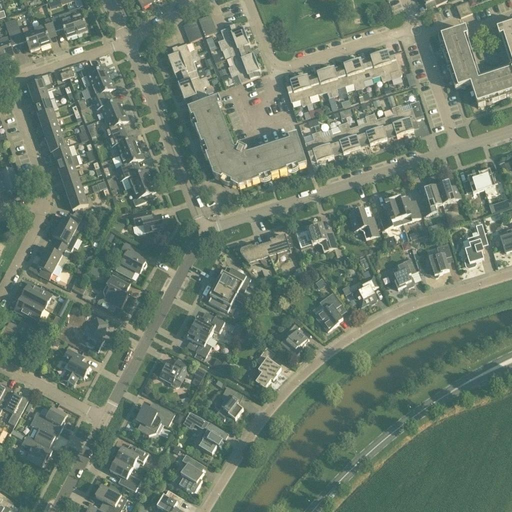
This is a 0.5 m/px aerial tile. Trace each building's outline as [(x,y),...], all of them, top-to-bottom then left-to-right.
[(135,0),(142,10),(153,3),(150,0),(135,0)] [(456,9),(460,20),(472,16),(468,4),(456,9)] [(59,17),(60,22),(67,41),(77,37),(71,19),(69,14),(59,17)] [(71,19),(77,37),(88,34),(82,15),(71,19)] [(210,17),(198,22),(200,28),(212,23),(210,17)] [(61,30),(57,19),(51,21),(55,32),(61,30)] [(45,23),(49,34),(55,32),(51,21),(45,23)] [(195,23),(184,28),(186,33),(198,29),(195,23)] [(203,33),(214,29),(212,23),(200,28),(203,33)] [(220,49),(245,39),(246,38),(243,30),(241,31),(239,26),(221,33),(224,42),(218,44),(220,49)] [(438,39),(447,67),(450,67),(452,72),(449,74),(455,91),(470,86),(478,109),(511,97),(511,26),(497,31),(499,39),(503,37),(511,63),(511,71),(478,83),(464,39),(468,37),(465,30),(438,39)] [(34,31),(41,50),(51,46),(45,28),(34,31)] [(188,39),(200,34),(198,29),(186,33),(188,39)] [(205,39),(217,34),(214,29),(203,33),(205,39)] [(24,43),(20,31),(14,33),(18,45),(24,43)] [(41,50),(34,31),(24,35),(30,54),(41,50)] [(9,35),(13,47),(18,45),(14,33),(9,35)] [(190,45),(202,40),(200,34),(188,39),(190,45)] [(231,59),(236,57),(249,52),(247,48),(249,47),(246,38),(245,39),(220,49),(221,53),(228,51),(231,59)] [(0,42),(0,52),(4,63),(14,59),(8,40),(0,42)] [(168,53),(170,58),(168,59),(171,67),(197,57),(196,53),(189,55),(186,46),(168,53)] [(230,75),(256,64),(253,56),(251,57),(249,52),(236,57),(231,59),(234,68),(228,70),(230,75)] [(379,55),(387,83),(401,79),(401,77),(402,76),(401,74),(400,73),(399,72),(393,53),(388,55),(387,53),(379,55)] [(366,62),(372,80),(380,78),(382,84),(387,83),(379,55),(370,58),(371,60),(366,62)] [(178,80),(196,73),(193,64),(199,62),(197,57),(171,67),(174,76),(176,75),(178,80)] [(352,64),(360,88),(360,91),(365,89),(363,83),(372,80),(366,62),(361,63),(361,61),(352,64)] [(241,86),(259,79),(258,74),(260,73),(256,64),(230,75),(232,79),(238,77),(241,86)] [(339,70),(345,88),(354,86),(356,92),(360,91),(360,88),(352,64),(343,66),(344,68),(339,70)] [(92,69),(81,73),(83,79),(87,78),(91,88),(111,80),(106,69),(94,74),(92,69)] [(325,72),(330,88),(334,99),(338,98),(336,91),(345,88),(339,70),(334,71),(334,69),(325,72)] [(60,75),(62,82),(74,78),(72,71),(60,75)] [(329,100),(331,107),(335,105),(333,99),(334,99),(330,88),(325,72),(316,74),(317,77),(312,78),(318,97),(327,94),(329,100)] [(181,93),(194,88),(207,83),(206,79),(200,81),(196,73),(178,80),(180,84),(178,85),(181,93)] [(313,112),(311,106),(309,99),(318,97),(312,78),(308,79),(307,77),(298,80),(307,107),(309,114),(311,120),(318,118),(316,112),(313,112)] [(35,85),(28,88),(31,97),(45,93),(45,92),(53,90),(52,86),(45,88),(42,78),(33,80),(35,85)] [(95,99),(92,100),(94,106),(105,101),(103,96),(115,91),(111,80),(91,88),(95,99)] [(302,109),(307,107),(298,80),(290,83),(290,85),(285,86),(291,105),(300,102),(302,109)] [(186,101),(188,106),(206,99),(203,90),(209,88),(207,83),(194,88),(181,93),(184,102),(186,101)] [(45,93),(31,97),(34,107),(49,102),(45,93)] [(235,150),(219,109),(222,108),(219,99),(188,111),(214,179),(238,190),(307,168),(296,136),(288,139),(289,143),(247,156),(245,155),(249,148),(240,144),(236,151),(235,150)] [(34,107),(38,117),(52,112),(58,110),(54,100),(49,102),(34,107)] [(97,111),(100,110),(104,120),(124,112),(120,101),(108,107),(105,101),(94,106),(97,111)] [(411,111),(403,114),(401,107),(396,109),(405,136),(414,133),(413,131),(418,129),(416,123),(424,120),(418,103),(410,106),(411,111)] [(385,119),(391,138),(396,137),(396,139),(405,136),(396,109),(392,110),(394,117),(385,119)] [(41,126),(55,122),(52,112),(38,117),(41,126)] [(109,131),(105,132),(108,138),(119,134),(117,128),(129,123),(124,112),(104,120),(109,131)] [(370,118),(378,145),(387,142),(386,140),(391,138),(385,119),(376,122),(374,116),(370,118)] [(356,122),(358,128),(364,147),(369,145),(370,147),(378,145),(370,118),(365,119),(356,122)] [(44,136),(59,131),(55,122),(41,126),(44,136)] [(88,127),(92,138),(98,136),(94,124),(88,127)] [(343,126),(352,153),(360,150),(360,148),(364,147),(358,128),(350,131),(348,125),(343,126)] [(330,131),(332,137),(338,156),(343,154),(343,156),(352,153),(343,126),(338,128),(339,129),(330,131)] [(48,146),(62,141),(59,131),(44,136),(48,146)] [(316,135),(325,162),(334,159),(333,157),(338,156),(332,137),(323,140),(321,133),(316,135)] [(305,146),(311,164),(316,163),(317,165),(325,162),(316,135),(312,137),(314,143),(305,146)] [(135,139),(123,144),(121,138),(109,143),(112,148),(115,147),(119,158),(139,150),(135,139)] [(51,155),(53,155),(65,150),(62,141),(48,146),(51,155)] [(67,150),(65,150),(53,155),(56,164),(70,159),(67,150)] [(131,165),(144,161),(139,150),(119,158),(123,168),(116,171),(118,177),(133,171),(131,165)] [(59,174),(74,169),(70,159),(56,164),(59,174)] [(501,167),(503,173),(511,171),(508,164),(501,167)] [(63,184),(77,179),(74,169),(59,174),(63,184)] [(13,170),(1,174),(0,172),(0,182),(3,181),(7,193),(19,189),(13,170)] [(500,184),(496,173),(491,175),(489,170),(478,174),(484,192),(485,195),(488,196),(493,194),(494,192),(494,189),(495,189),(494,186),(500,184)] [(124,181),(128,179),(132,190),(152,182),(148,172),(135,176),(133,171),(118,177),(120,182),(124,181)] [(466,195),(472,194),(473,196),(484,192),(478,174),(467,178),(468,182),(463,184),(466,195)] [(66,193),(80,188),(77,179),(63,184),(66,193)] [(135,208),(146,204),(144,198),(156,193),(152,182),(132,190),(136,201),(132,202),(135,208)] [(104,183),(97,186),(100,192),(107,190),(104,183)] [(442,207),(461,201),(457,188),(451,190),(449,184),(436,188),(442,207)] [(69,203),(84,198),(80,188),(66,193),(69,203)] [(437,214),(435,209),(442,207),(436,188),(424,192),(426,198),(420,200),(426,218),(437,214)] [(73,213),(87,208),(84,198),(69,203),(73,213)] [(416,207),(410,209),(407,200),(405,200),(404,198),(394,201),(403,226),(421,220),(416,207)] [(384,232),(393,229),(403,226),(394,201),(385,204),(386,207),(383,207),(386,217),(380,219),(384,232)] [(363,233),(366,242),(379,238),(374,223),(368,224),(364,211),(350,216),(352,221),(350,222),(354,233),(360,232),(363,233)] [(136,228),(143,226),(145,235),(154,233),(158,235),(160,231),(164,230),(163,227),(165,223),(161,221),(161,217),(148,220),(147,214),(133,217),(136,228)] [(68,222),(64,220),(59,229),(73,237),(78,227),(84,216),(73,215),(73,217),(70,216),(68,222)] [(119,237),(125,226),(116,222),(111,232),(119,237)] [(324,255),(337,250),(332,236),(326,238),(322,226),(316,228),(315,227),(307,230),(308,235),(306,239),(310,241),(312,247),(318,245),(321,247),(324,255)] [(467,241),(470,250),(465,252),(468,261),(466,261),(465,263),(467,269),(469,270),(474,268),(476,266),(475,264),(484,262),(482,255),(484,254),(482,249),(488,247),(481,227),(475,228),(478,237),(467,241)] [(65,252),(68,246),(73,237),(59,229),(54,239),(56,240),(54,246),(65,252)] [(511,230),(507,232),(508,238),(501,240),(506,255),(511,253),(511,230)] [(447,243),(444,232),(438,234),(441,245),(447,243)] [(105,242),(111,244),(114,237),(109,235),(105,242)] [(271,245),(264,247),(273,268),(275,267),(276,266),(277,264),(278,263),(278,261),(278,260),(278,258),(278,256),(290,252),(285,237),(270,242),(271,245)] [(384,242),(387,250),(395,247),(393,239),(384,242)] [(411,250),(409,243),(402,246),(404,253),(411,250)] [(51,251),(48,250),(43,259),(62,270),(71,254),(65,252),(54,246),(51,251)] [(249,266),(260,262),(260,263),(260,264),(261,266),(263,267),(264,268),(265,269),(267,269),(269,269),(270,269),(272,269),(273,268),(264,247),(258,249),(257,246),(243,251),(242,251),(242,252),(241,252),(241,253),(240,253),(240,254),(240,255),(240,256),(241,256),(241,257),(249,266)] [(446,260),(451,259),(448,246),(436,250),(438,254),(437,257),(429,259),(432,271),(430,276),(431,278),(435,280),(437,279),(439,277),(443,276),(442,275),(449,272),(446,260)] [(132,281),(136,274),(140,276),(143,270),(145,270),(147,267),(146,266),(145,265),(146,263),(128,254),(122,265),(120,264),(115,273),(132,281)] [(343,257),(335,260),(337,266),(345,264),(343,257)] [(86,263),(92,266),(93,265),(95,260),(92,258),(88,259),(86,263)] [(41,271),(38,277),(49,282),(53,275),(58,278),(62,270),(43,259),(38,269),(41,271)] [(364,271),(369,269),(365,260),(360,262),(364,271)] [(391,283),(395,285),(398,292),(406,289),(408,290),(413,288),(414,285),(411,277),(417,275),(411,261),(403,264),(404,266),(398,269),(400,274),(399,275),(396,273),(390,275),(389,278),(391,283)] [(90,274),(96,278),(100,271),(94,267),(90,274)] [(216,286),(244,301),(246,296),(239,293),(246,279),(227,269),(224,275),(222,274),(216,286)] [(79,271),(76,276),(84,280),(86,275),(79,271)] [(294,276),(295,280),(299,279),(303,277),(301,271),(297,272),(297,273),(296,274),(296,275),(295,275),(295,276),(294,276)] [(130,287),(112,277),(106,288),(107,288),(103,294),(105,299),(104,301),(98,302),(97,306),(113,314),(116,308),(121,311),(128,298),(123,296),(124,293),(126,294),(130,287)] [(375,303),(377,302),(372,292),(379,289),(373,278),(360,285),(364,291),(360,293),(357,292),(353,294),(352,297),(354,301),(357,302),(361,310),(369,306),(372,307),(374,306),(375,303)] [(320,291),(326,287),(322,280),(316,285),(320,291)] [(72,291),(83,297),(86,290),(75,284),(72,291)] [(25,294),(27,295),(25,300),(45,311),(52,298),(29,286),(25,294)] [(244,301),(216,286),(209,298),(211,299),(208,304),(228,314),(235,301),(242,305),(244,301)] [(281,295),(277,291),(272,295),(275,299),(281,295)] [(343,321),(335,311),(341,307),(332,296),(320,305),(324,312),(316,318),(328,334),(339,326),(338,325),(343,321)] [(19,304),(15,312),(38,324),(45,311),(25,300),(22,305),(19,304)] [(70,303),(66,301),(61,310),(65,312),(70,303)] [(54,335),(62,320),(56,317),(48,332),(54,335)] [(57,335),(64,339),(73,323),(65,319),(57,335)] [(214,319),(211,326),(198,319),(198,320),(196,319),(194,324),(195,325),(193,330),(192,329),(192,330),(210,339),(213,332),(219,335),(225,324),(214,319)] [(97,320),(92,329),(89,334),(87,333),(81,345),(98,354),(104,342),(101,340),(108,326),(97,320)] [(21,323),(18,329),(9,324),(6,330),(5,330),(0,339),(0,341),(11,347),(13,343),(19,346),(26,333),(30,335),(33,329),(21,323)] [(302,350),(309,342),(298,332),(299,330),(295,326),(284,338),(287,340),(280,347),(285,351),(283,353),(289,359),(291,356),(296,360),(303,352),(302,350)] [(212,349),(206,346),(210,339),(192,330),(190,335),(188,334),(185,339),(187,340),(199,347),(196,354),(206,360),(212,349)] [(57,349),(60,342),(54,339),(51,345),(57,349)] [(270,363),(275,356),(266,350),(256,364),(262,368),(258,373),(262,375),(256,384),(265,391),(271,382),(273,384),(277,378),(276,378),(281,371),(270,363)] [(74,388),(79,379),(84,381),(90,369),(82,365),(84,360),(68,351),(63,362),(70,366),(62,381),(74,388)] [(178,362),(173,370),(167,366),(160,379),(172,386),(171,387),(176,390),(179,389),(186,377),(190,368),(178,362)] [(213,370),(218,373),(222,366),(216,363),(213,370)] [(221,372),(228,376),(232,369),(225,365),(221,372)] [(198,371),(194,377),(202,381),(206,375),(198,371)] [(215,386),(222,390),(225,385),(218,381),(215,386)] [(0,414),(2,410),(10,394),(11,394),(11,393),(6,390),(5,391),(0,388),(0,414)] [(221,400),(226,404),(216,417),(224,423),(228,417),(235,422),(243,412),(237,407),(238,405),(234,402),(238,395),(227,389),(221,400)] [(2,410),(13,415),(8,424),(15,428),(29,402),(23,399),(22,400),(11,394),(10,394),(2,410)] [(153,413),(144,409),(137,422),(141,424),(137,431),(149,438),(156,435),(161,426),(168,429),(175,417),(157,407),(153,413)] [(34,422),(50,430),(60,435),(63,429),(61,428),(67,417),(52,409),(46,420),(37,415),(34,422)] [(191,414),(186,422),(201,431),(205,430),(207,431),(202,439),(204,441),(199,449),(212,457),(217,449),(219,450),(223,443),(219,441),(220,439),(225,442),(229,437),(208,424),(208,425),(191,414)] [(175,423),(180,426),(185,417),(179,415),(175,423)] [(35,444),(42,447),(49,451),(49,450),(55,440),(57,441),(60,435),(50,430),(34,422),(30,429),(40,433),(35,443),(35,444)] [(25,439),(13,432),(11,435),(24,442),(25,439)] [(49,451),(42,447),(35,444),(35,443),(25,439),(24,442),(21,447),(30,452),(26,461),(42,469),(48,458),(49,458),(53,452),(49,450),(49,451)] [(133,448),(130,454),(122,450),(116,461),(133,470),(136,464),(143,467),(149,456),(133,448)] [(182,463),(188,466),(181,478),(184,480),(179,488),(194,497),(202,484),(200,482),(204,476),(194,470),(198,464),(186,457),(182,463)] [(141,483),(129,477),(133,470),(116,461),(110,473),(121,479),(118,485),(135,494),(141,483)] [(102,488),(96,499),(109,506),(106,511),(121,511),(116,509),(121,498),(102,488)] [(178,511),(175,510),(177,506),(181,500),(168,493),(165,498),(164,497),(157,509),(162,511),(178,511)]
